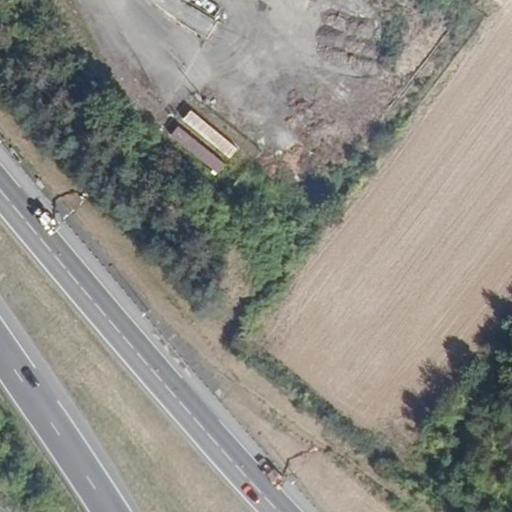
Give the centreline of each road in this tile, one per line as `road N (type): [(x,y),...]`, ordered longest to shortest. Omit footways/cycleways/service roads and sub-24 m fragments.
road 1 (motorway): [(278,511),(0,192)]
road 2 (motorway): [(110,511),(0,345)]
